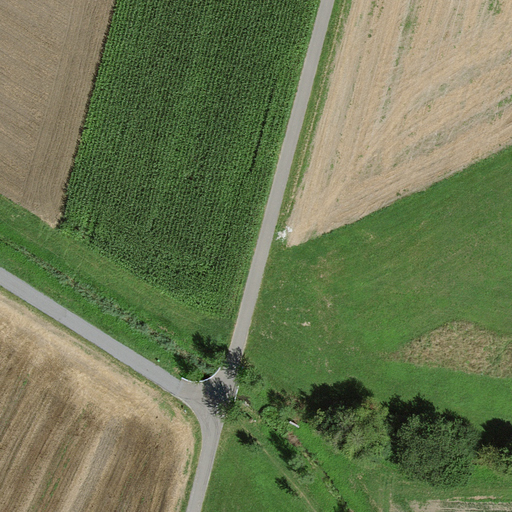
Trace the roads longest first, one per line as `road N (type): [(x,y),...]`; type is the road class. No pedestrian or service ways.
road 1 (track): [(327,0),(189,511)]
road 2 (residential): [(214,410),(0,275)]
